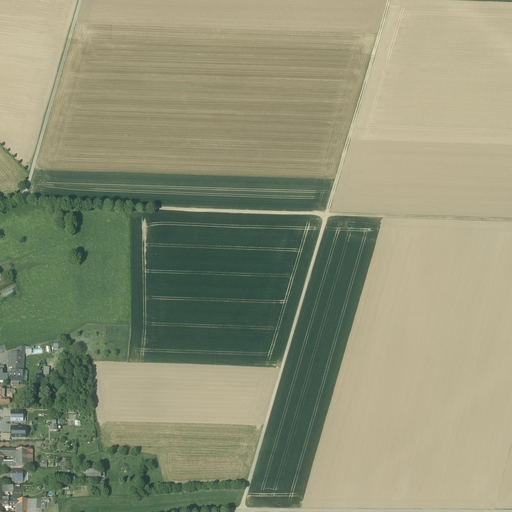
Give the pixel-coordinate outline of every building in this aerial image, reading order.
[(26,347),(17,349),(17,354),(24,355),(26,355),(26,347)] [(17,354),(9,354),(9,368),(14,368),(14,372),(23,372),(24,355),(17,354)] [(14,372),(12,372),(12,374),(11,375),(8,375),(8,376),(8,383),(10,383),(23,383),(23,372),(14,372)] [(7,400),(2,400),(2,398),(4,398),(4,390),(0,389),(0,405),(10,406),(10,399),(7,399),(7,400)] [(23,412),(11,412),(11,417),(11,422),(23,422),(23,412)] [(26,428),(11,428),(11,434),(11,438),(26,438),(26,428)] [(13,451),(0,450),(0,462),(2,462),(2,458),(4,458),(4,456),(13,456),(13,451)] [(22,451),(13,451),(13,456),(13,461),(17,461),(22,460),(22,451)] [(27,451),(22,451),(22,460),(17,461),(17,463),(17,464),(17,468),(17,469),(22,469),(28,469),(27,451)] [(13,472),(12,472),(12,475),(11,475),(10,475),(10,476),(10,477),(10,478),(11,478),(12,478),(12,482),(22,482),(22,472),(21,472),(13,472)] [(20,488),(13,488),(13,491),(13,500),(11,500),(11,501),(17,501),(17,500),(22,500),(22,485),(20,485),(20,488)] [(22,500),(17,500),(17,501),(17,506),(16,511),(27,511),(28,500),(22,500)] [(40,511),(41,500),(28,500),(27,511),(40,511)] [(2,501),(0,501),(0,511),(1,511),(2,508),(4,508),(4,506),(17,506),(17,501),(11,501),(6,501),(2,501)]
